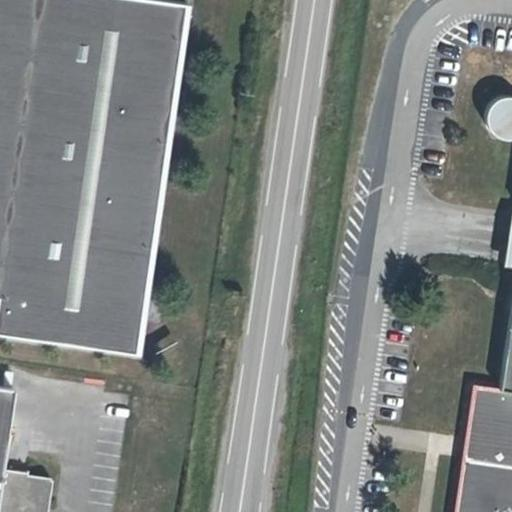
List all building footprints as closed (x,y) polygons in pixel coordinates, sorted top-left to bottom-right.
[(0,0),(0,332),(136,352),(186,2),(171,0),(0,0)] [(482,124),(511,138),(511,100),(497,93),(482,124)] [(511,511),(511,287),(497,389),(479,386),(470,393),(463,438),(470,447),(468,458),(459,465),(452,511),(511,511)] [(4,438),(12,387),(0,385),(0,511),(45,511),(51,476),(25,473),(26,471),(0,467),(4,438)] [(26,471),(30,442),(4,438),(0,467),(26,471)] [(468,458),(470,447),(463,438),(459,465),(468,458)]
